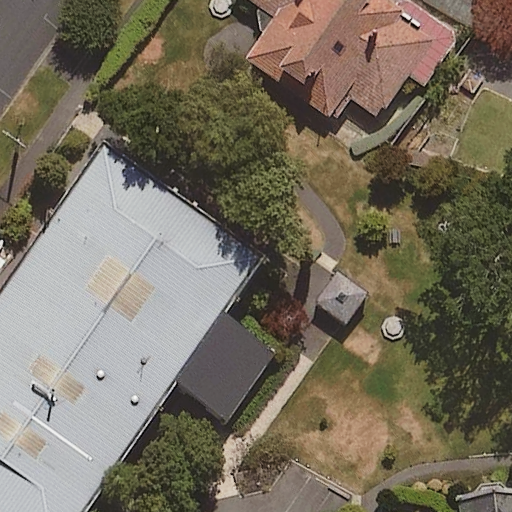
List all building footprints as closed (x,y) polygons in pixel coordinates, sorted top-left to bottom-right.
[(451,48),(378,0),(242,0),(275,21),(245,66),(331,123),(346,100),(379,121),(406,80),(423,91),(451,48)] [(420,0),(470,31),(479,0),(420,0)] [(62,511),(251,246),(94,135),(0,267),(0,489),(32,511),(62,511)] [(365,300),(335,277),(313,306),(344,329),(365,300)] [(286,347),(220,301),(175,363),(242,410),(286,347)] [(511,511),(511,505),(504,506),(502,476),(410,483),(412,511),(511,511)]
